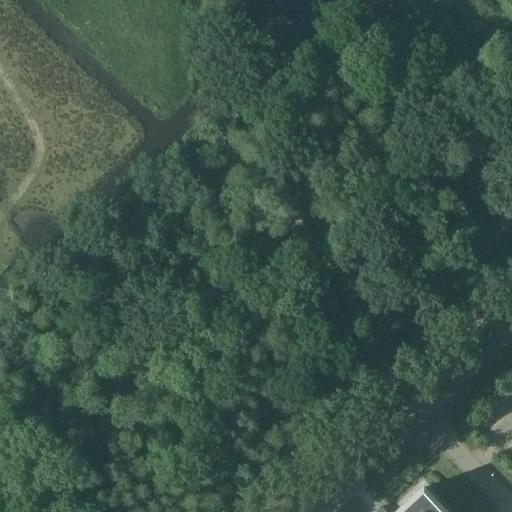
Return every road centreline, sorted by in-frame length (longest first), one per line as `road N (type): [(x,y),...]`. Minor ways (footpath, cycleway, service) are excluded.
road 1 (unclassified): [(294,511),(414,400)]
road 2 (unclassified): [(511,498),(414,400)]
road 3 (unclassified): [(414,400),(511,311)]
